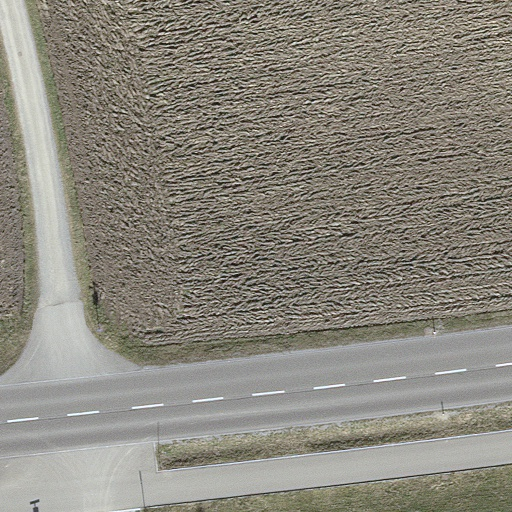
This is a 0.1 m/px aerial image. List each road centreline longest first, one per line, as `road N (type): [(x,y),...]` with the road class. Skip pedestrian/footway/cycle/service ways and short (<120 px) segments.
road 1 (track): [(9,0),(41,154),(83,511)]
road 2 (secondary): [(0,426),(511,362)]
